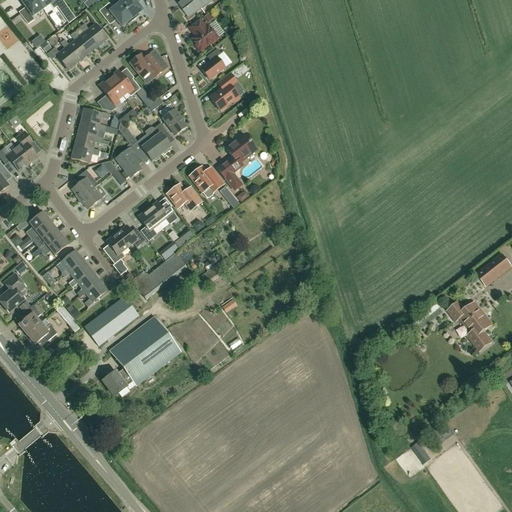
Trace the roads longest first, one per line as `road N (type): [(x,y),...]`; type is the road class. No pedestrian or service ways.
road 1 (residential): [(43,184),(72,92),(164,16)]
road 2 (residential): [(83,236),(204,141)]
road 3 (residential): [(204,141),(164,16)]
road 4 (tertiary): [(139,511),(58,415)]
